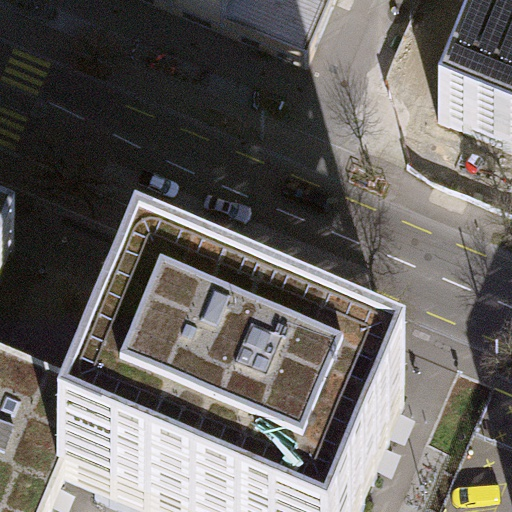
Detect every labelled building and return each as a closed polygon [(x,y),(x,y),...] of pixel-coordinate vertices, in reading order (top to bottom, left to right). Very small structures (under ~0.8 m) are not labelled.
[(140,0),(309,70),(338,0),(140,0)] [(511,0),(491,0),(439,125),(511,155),(511,0)] [(0,289),(16,251),(0,244),(0,289)] [(119,511),(364,511),(406,415),(135,301),(89,411),(57,486),(65,489),(119,511)] [(57,486),(89,411),(0,373),(0,511),(55,511),(65,489),(57,486)]
